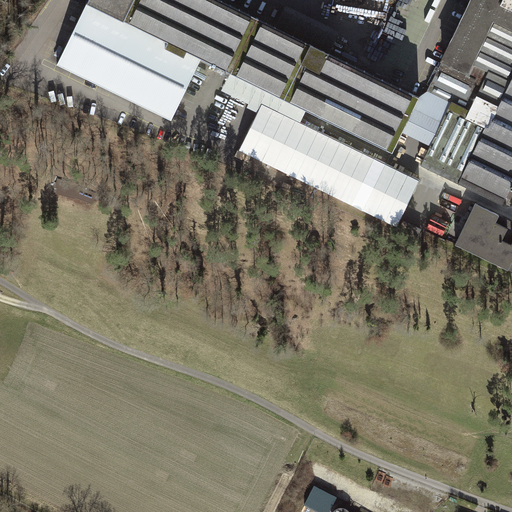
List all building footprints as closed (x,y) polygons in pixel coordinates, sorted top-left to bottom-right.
[(231,72),(273,92),(337,30),(286,5),(276,26),(221,0),(88,0),(87,2),(57,64),(171,119),(201,58),(231,72)] [(428,90),(451,102),(429,148),(421,165),(504,206),(507,206),(510,199),(511,200),(511,0),(471,0),(443,60),(467,72),(466,74),(441,62),(428,90)] [(341,31),(337,30),(273,92),(306,109),(393,152),(419,96),(330,53),(341,31)] [(273,92),(231,72),(222,90),(249,103),(247,107),(258,112),(263,103),(300,121),(306,109),(273,92)] [(300,121),(263,103),(258,112),(240,149),(398,226),(420,179),(300,121)] [(74,197),(77,189),(59,184),(57,192),(74,198),(74,197)] [(74,197),(93,204),(96,196),(77,189),(74,197)] [(511,221),(475,203),(456,243),(511,270),(511,221)] [(323,511),(330,511),(338,495),(315,485),(306,504),(323,511)]
